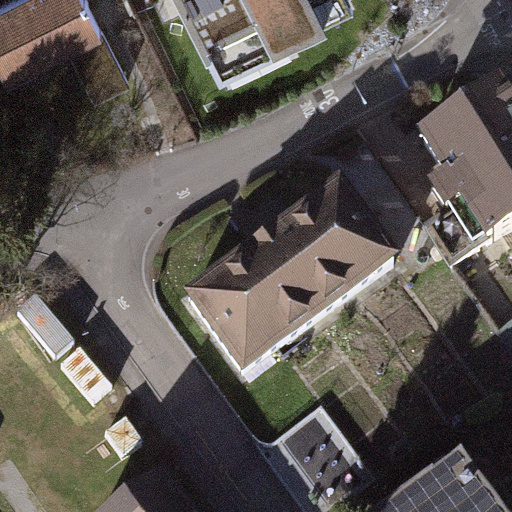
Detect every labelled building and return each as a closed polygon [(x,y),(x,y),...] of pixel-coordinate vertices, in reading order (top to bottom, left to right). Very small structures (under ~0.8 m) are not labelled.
[(97,98),(128,83),(85,0),(14,0),(0,7),(0,64),(7,79),(78,44),(81,66),(97,98)] [(333,0),(185,0),(221,71),(225,69),(223,65),(284,34),(286,38),(290,36),(288,31),(341,4),(338,0),(335,2),(333,0)] [(511,135),(490,100),(403,154),(473,265),(511,240),(511,135)] [(337,193),(179,298),(236,383),(394,278),(337,193)] [(317,484),(363,457),(334,407),(288,434),(317,484)] [(486,511),(452,464),(384,511),(486,511)] [(185,511),(164,481),(119,511),(185,511)]
